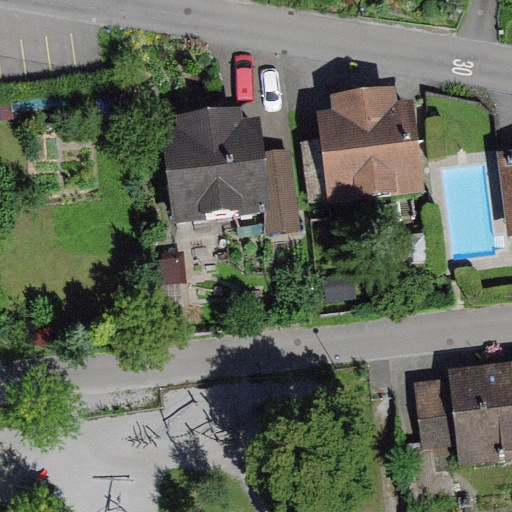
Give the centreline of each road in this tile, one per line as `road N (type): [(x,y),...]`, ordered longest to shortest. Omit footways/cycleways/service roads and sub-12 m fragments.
road 1 (residential): [(0,383),(511,324)]
road 2 (residential): [(98,0),(511,72)]
